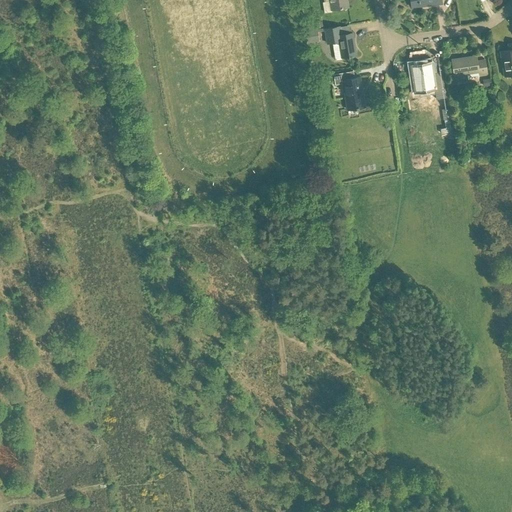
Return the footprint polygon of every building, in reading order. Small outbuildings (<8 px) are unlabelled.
[(329,0),(330,0),(323,1),(324,12),(332,11),(331,9),(348,6),(347,0),(329,0)] [(327,43),(336,41),(339,41),(341,57),(356,54),(353,32),(341,33),(339,25),(324,28),(327,43)] [(305,31),(307,42),(319,41),(317,29),(305,31)] [(511,42),(508,43),(509,50),(501,51),(504,75),(511,73),(511,42)] [(454,74),(455,74),(456,81),(467,79),(466,72),(479,70),(479,74),(486,73),(484,59),(477,61),(476,55),(452,59),(454,74)] [(429,66),(410,69),(414,92),(433,89),(435,101),(446,100),(442,73),(431,75),(429,66)] [(335,84),(336,83),(343,82),(347,109),(365,106),(360,76),(354,77),(353,70),(333,73),(335,84)] [(441,109),(443,120),(451,119),(449,107),(441,109)]
